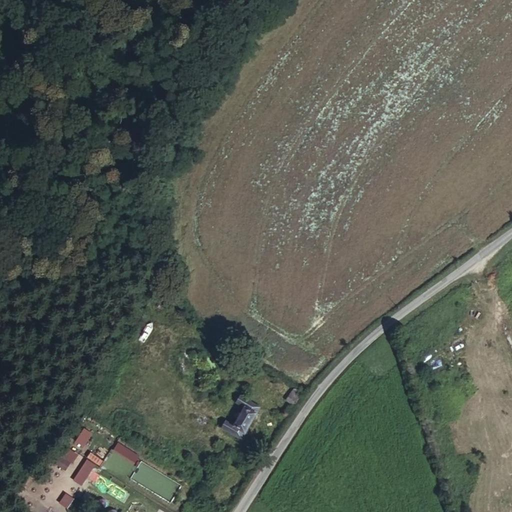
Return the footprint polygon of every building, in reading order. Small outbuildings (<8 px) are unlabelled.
[(148,264),(140,279),(150,284),(157,267),(148,264)] [(125,353),(144,365),(152,353),(134,340),(125,353)] [(287,399),(293,403),(301,392),(294,387),(287,399)] [(220,418),(214,429),(235,440),(254,407),(235,394),(229,404),(236,409),(228,422),(220,418)] [(81,427),(73,441),(83,446),(91,432),(81,427)] [(40,442),(49,447),(53,439),(45,434),(40,442)] [(72,464),(79,456),(70,448),(63,457),(72,464)]
